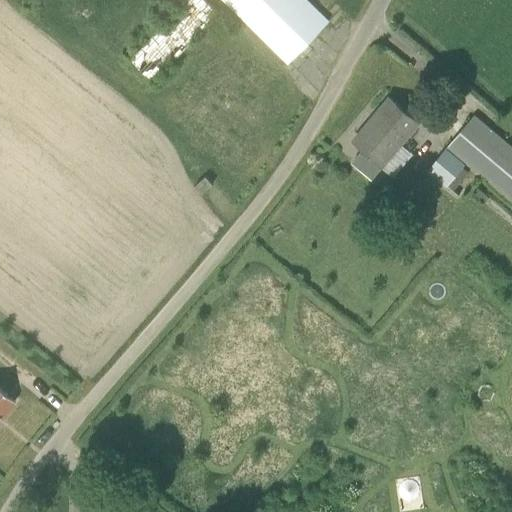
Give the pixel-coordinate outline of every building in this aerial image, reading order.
[(208,0),(184,0),(130,58),(154,81),(220,10),(208,0)] [(225,0),(290,62),(329,22),(305,0),(225,0)] [(353,141),(382,165),(418,122),(390,97),(378,112),(382,115),(359,144),(354,140),(353,141)] [(511,147),(474,116),(448,147),(511,200),(511,147)] [(445,150),(428,170),(448,186),(464,166),(445,150)] [(195,186),(202,194),(213,184),(206,176),(195,186)] [(0,415),(13,400),(0,388),(0,415)]
